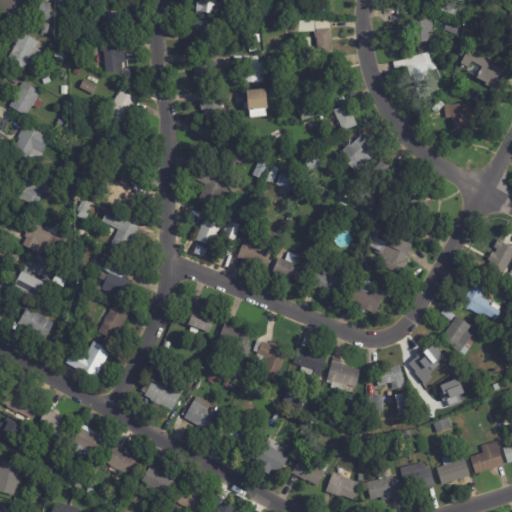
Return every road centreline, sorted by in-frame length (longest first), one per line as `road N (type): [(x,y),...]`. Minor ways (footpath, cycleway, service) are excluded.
road 1 (residential): [(157,0),(168,121),(163,283),(152,329),(105,408)]
road 2 (residential): [(296,511),(0,349)]
road 3 (residential): [(394,337),(355,340),(164,259)]
road 4 (residential): [(361,0),(374,88),(393,125),(481,192)]
road 5 (residential): [(511,136),(394,337)]
